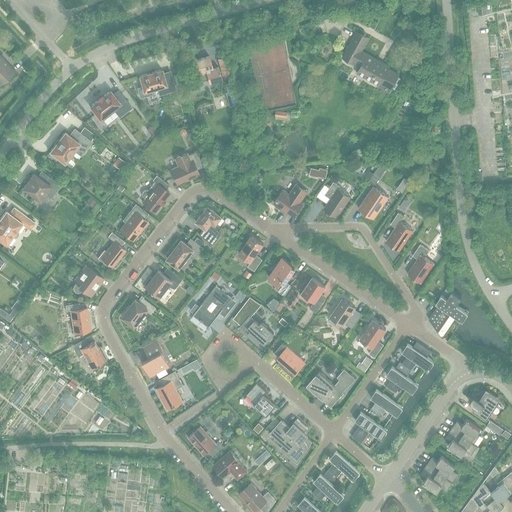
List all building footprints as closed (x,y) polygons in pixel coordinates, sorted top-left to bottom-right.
[(487,14),(486,4),(478,5),(479,15),(487,14)] [(391,88),(399,75),(388,69),(389,66),(361,51),(368,38),(357,31),(346,52),(357,58),(355,61),(362,65),(357,73),(379,85),(381,82),(391,88)] [(0,57),(0,83),(1,84),(14,72),(0,57)] [(194,61),(198,73),(196,74),(199,83),(208,81),(209,84),(221,80),(218,68),(213,69),(209,57),(194,61)] [(227,57),(218,60),(222,75),(232,72),(227,57)] [(162,69),(139,76),(142,87),(138,88),(140,97),(149,94),(148,90),(157,88),(159,94),(176,90),(170,71),(163,73),(162,69)] [(118,90),(113,94),(110,90),(102,96),(102,95),(97,99),(98,100),(90,106),(100,119),(101,117),(103,119),(109,115),(108,112),(113,108),(119,116),(131,107),(118,90)] [(91,142),(74,129),(69,135),(65,132),(50,151),(52,153),(51,155),(56,159),(57,157),(64,163),(74,150),(81,155),(91,142)] [(198,150),(188,155),(187,153),(175,158),(178,166),(171,169),(177,184),(187,179),(187,180),(199,175),(197,169),(203,167),(202,166),(198,150)] [(379,166),(371,178),(370,180),(376,184),(377,182),(385,170),(379,166)] [(46,183),(33,173),(23,188),(40,200),(45,193),(51,198),(61,185),(50,177),(46,183)] [(169,185),(156,175),(152,180),(157,183),(150,192),(148,190),(145,190),(143,191),(142,194),(143,197),(145,198),(142,202),(155,212),(161,205),(162,205),(165,201),(164,200),(170,193),(165,189),(169,185)] [(410,181),(404,177),(397,189),(402,192),(410,181)] [(337,217),(351,197),(338,188),(340,185),(334,181),(325,194),(330,198),(324,208),(337,217)] [(283,190),(274,203),(294,216),(303,203),(301,202),(307,192),(296,184),(289,194),(283,190)] [(388,197),(374,186),(359,208),(373,218),(379,210),(381,212),(386,205),(384,203),(388,197)] [(148,214),(135,204),(123,220),(126,222),(119,230),(133,240),(143,228),(143,229),(148,222),(144,218),(148,214)] [(216,224),(221,216),(212,209),(211,208),(210,208),(208,206),(207,208),(205,208),(203,210),(203,213),(196,221),(205,228),(200,234),(213,244),(221,233),(216,230),(219,226),(216,224)] [(0,239),(0,240),(6,244),(12,236),(14,237),(16,237),(19,234),(18,232),(16,230),(22,223),(30,229),(35,223),(14,207),(10,213),(6,210),(0,218),(0,239)] [(395,227),(386,241),(400,250),(413,231),(400,221),(403,216),(398,212),(390,224),(395,227)] [(112,231),(108,236),(114,241),(106,251),(104,249),(98,258),(106,265),(108,263),(113,267),(118,260),(122,256),(121,256),(126,250),(121,246),(124,241),(112,231)] [(263,244),(251,235),(239,253),(251,261),(248,266),(254,271),(262,259),(256,255),(263,244)] [(182,240),(167,259),(179,268),(190,253),(196,258),(203,247),(192,238),(187,244),(182,240)] [(421,283),(434,263),(425,257),(429,250),(420,244),(412,255),(417,259),(407,273),(421,283)] [(292,263),(282,257),(279,262),(278,262),(277,261),(269,268),(269,269),(270,268),(273,271),(269,277),(278,283),(274,288),(284,296),(292,285),(286,281),(294,269),(290,266),(292,263)] [(77,281),(74,285),(73,286),(73,287),(73,288),(73,289),(73,290),(74,291),(75,292),(76,292),(77,293),(78,292),(79,292),(80,292),(81,291),(82,289),(90,296),(96,288),(93,286),(100,276),(86,265),(75,279),(77,281)] [(175,289),(183,279),(170,269),(165,275),(158,270),(152,278),(151,277),(143,286),(149,290),(150,289),(152,290),(152,291),(154,292),(160,297),(169,286),(175,289)] [(310,308),(316,312),(325,300),(319,296),(325,286),(312,277),(302,292),(314,301),(310,308)] [(207,328),(208,328),(219,313),(224,317),(236,302),(231,298),(233,296),(232,295),(231,297),(216,286),(218,284),(217,284),(200,306),(196,303),(190,310),(194,313),(192,316),(192,317),(194,315),(208,326),(207,328)] [(247,295),(242,291),(237,298),(242,302),(247,295)] [(468,313),(456,305),(461,298),(452,291),(447,299),(441,295),(436,303),(441,307),(439,309),(436,307),(429,319),(438,332),(451,313),(462,321),(468,313)] [(250,296),(233,318),(242,325),(239,328),(247,335),(249,333),(253,336),(254,335),(258,339),(259,338),(265,343),(274,333),(262,322),(260,325),(250,316),(261,304),(250,296)] [(122,316),(135,326),(147,310),(151,313),(156,307),(143,297),(140,302),(136,299),(127,310),(126,309),(122,314),(123,315),(122,316)] [(344,323),(352,328),(360,316),(355,312),(354,314),(351,312),(355,306),(343,298),(331,315),(343,324),(344,323)] [(70,310),(74,332),(91,330),(87,307),(80,309),(79,303),(65,305),(66,311),(70,310)] [(369,353),(375,357),(384,344),(378,340),(386,328),(378,323),(379,323),(373,319),(369,324),(369,325),(364,333),(363,332),(359,338),(366,343),(367,343),(373,347),(369,353)] [(83,354),(91,368),(97,365),(98,366),(99,364),(105,360),(106,359),(102,351),(100,352),(94,341),(88,344),(85,338),(72,345),(78,357),(83,354)] [(142,362),(150,376),(169,365),(162,352),(164,351),(157,339),(143,347),(149,358),(142,362)] [(407,343),(402,351),(407,355),(402,363),(411,369),(417,361),(422,365),(425,367),(430,359),(431,359),(427,356),(431,350),(417,340),(413,347),(407,343)] [(305,362),(283,343),(274,352),(274,351),(273,352),(281,359),(278,363),(277,362),(276,363),(293,377),(292,376),(305,362)] [(196,359),(180,368),(183,373),(192,368),(194,371),(201,367),(196,359)] [(419,384),(415,382),(392,366),(386,374),(392,378),(386,386),(396,392),(401,384),(409,390),(413,392),(419,384)] [(319,371),(304,388),(316,398),(320,394),(324,397),(322,399),(331,407),(344,393),(343,392),(347,386),(348,387),(355,378),(344,369),(337,377),(340,379),(335,385),(319,371)] [(183,385),(175,371),(159,379),(163,385),(157,388),(164,401),(163,402),(166,407),(167,408),(168,409),(183,401),(176,389),(183,385)] [(257,383),(246,395),(255,403),(254,404),(266,416),(276,405),(265,396),(268,393),(257,383)] [(403,407),(399,404),(376,388),(371,397),(376,400),(371,408),(380,415),(386,407),(394,413),(397,415),(403,407)] [(486,418),(497,402),(498,402),(500,399),(486,390),(484,393),(486,393),(480,400),(474,396),(470,402),(476,406),(474,409),(486,418)] [(387,429),(384,427),(361,411),(355,419),(360,423),(352,436),(361,443),(370,430),(378,435),(382,438),(387,429)] [(281,419),(269,433),(283,445),(280,448),(282,449),(283,450),(285,451),(286,451),(288,452),(292,452),(294,451),(301,457),(312,441),(306,436),(305,437),(302,434),(307,428),(297,419),(297,418),(290,427),(281,419)] [(456,422),(451,428),(477,446),(474,443),(479,435),(477,433),(480,428),(466,419),(462,426),(456,422)] [(490,419),(486,425),(500,434),(504,429),(490,419)] [(200,426),(188,437),(204,454),(209,450),(213,456),(224,446),(219,440),(216,443),(211,437),(212,436),(208,431),(206,432),(200,426)] [(477,446),(451,428),(447,434),(453,438),(448,445),(462,455),(465,450),(472,454),(477,446)] [(241,462),(230,450),(213,465),(224,477),(231,471),(238,479),(247,471),(240,463),(241,462)] [(354,479),(360,472),(360,471),(336,450),(330,457),(334,462),(323,475),(328,480),(334,474),(337,477),(343,469),(354,479)] [(431,458),(427,465),(422,471),(428,475),(423,482),(437,491),(440,486),(447,491),(458,474),(452,470),(455,465),(441,455),(437,462),(431,458)] [(495,465),(489,473),(493,477),(499,471),(495,465)] [(497,483),(499,485),(492,492),(496,497),(499,501),(511,490),(511,471),(510,473),(511,475),(506,480),(504,477),(497,483)] [(328,480),(323,475),(320,473),(314,480),(319,485),(312,492),(321,500),(327,492),(338,502),(345,494),(328,480)] [(483,481),(471,498),(479,507),(482,511),(497,511),(504,507),(499,501),(496,497),(486,505),(481,499),(491,491),(483,481)] [(263,496),(251,483),(239,493),(254,511),(259,507),(263,511),(267,511),(276,500),(268,491),(263,496)] [(322,511),(305,496),(298,503),(303,508),(299,511),(322,511)] [(472,511),(479,507),(471,498),(461,511),(472,511)]
